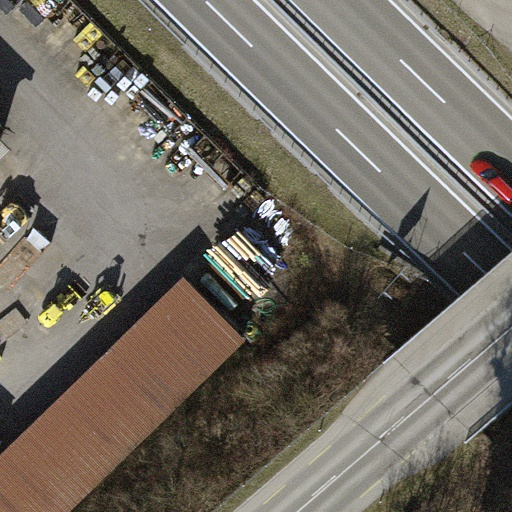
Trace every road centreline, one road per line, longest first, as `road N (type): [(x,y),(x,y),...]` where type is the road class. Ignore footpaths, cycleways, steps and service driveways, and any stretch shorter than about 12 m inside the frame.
road 1 (trunk): [(206,0),(511,295)]
road 2 (tertiary): [(511,327),(296,511)]
road 3 (trunk): [(511,162),(344,0)]
